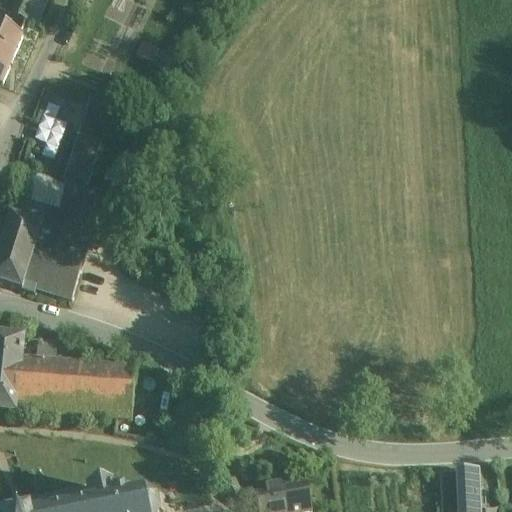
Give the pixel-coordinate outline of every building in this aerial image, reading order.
[(17,0),(9,20),(28,28),(40,0),(39,0),(17,0)] [(22,44),(0,34),(0,92),(1,93),(22,44)] [(155,56),(144,50),(137,64),(148,69),(155,56)] [(55,222),(53,228),(72,234),(80,208),(81,208),(85,196),(111,115),(92,108),(55,222)] [(44,151),(40,162),(52,166),(65,130),(54,126),(58,115),(45,110),(32,146),(44,151)] [(35,196),(19,191),(16,200),(32,205),(35,196)] [(107,203),(85,196),(81,208),(80,208),(72,234),(95,241),(103,215),(107,203)] [(32,205),(16,200),(0,251),(0,285),(21,292),(22,291),(44,219),(47,209),(32,205)] [(55,222),(44,219),(22,291),(34,295),(35,292),(71,303),(88,250),(92,251),(95,241),(72,234),(53,228),(55,222)] [(22,338),(0,336),(0,414),(15,416),(16,415),(16,413),(22,342),(22,338)] [(133,370),(54,364),(56,345),(22,342),(16,413),(129,422),(133,370)] [(217,405),(183,395),(167,449),(202,457),(217,405)] [(480,511),(479,474),(439,475),(439,511),(480,511)] [(234,481),(222,486),(235,511),(246,506),(234,481)] [(309,511),(304,483),(256,492),(259,511),(309,511)] [(111,497),(92,500),(91,498),(86,499),(86,501),(85,501),(85,502),(22,511),(159,511),(149,511),(146,509),(147,503),(144,503),(143,509),(132,511),(131,506),(128,506),(129,511),(127,511),(123,511),(122,506),(113,507),(111,497)]
